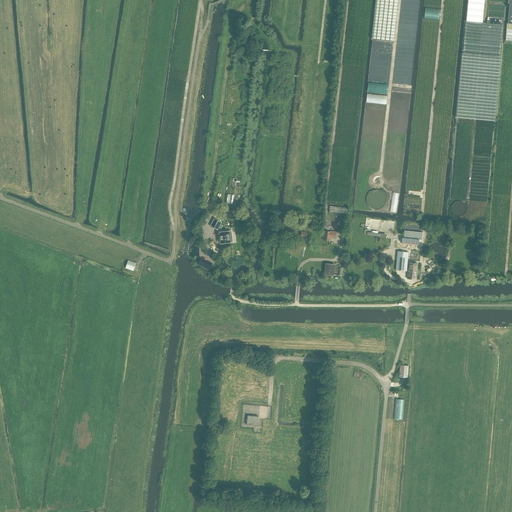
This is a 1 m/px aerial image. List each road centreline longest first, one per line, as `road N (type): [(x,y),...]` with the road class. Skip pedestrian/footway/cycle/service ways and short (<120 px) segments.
road 1 (track): [(174,229),(169,203),(200,0)]
road 2 (track): [(349,0),(324,219)]
road 3 (track): [(442,0),(422,212)]
road 4 (track): [(399,0),(378,186)]
road 5 (track): [(407,304),(258,304),(231,293)]
road 6 (unclassified): [(375,511),(387,389)]
